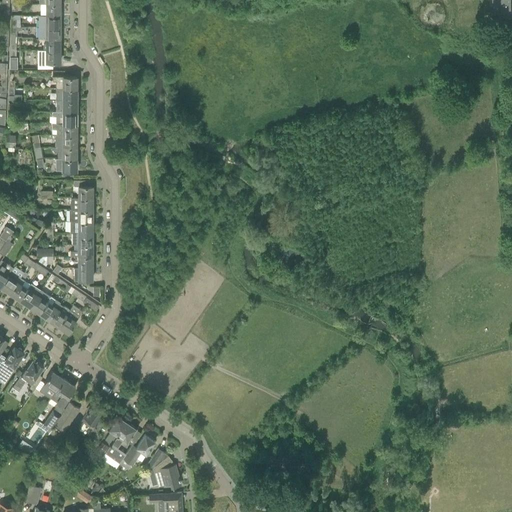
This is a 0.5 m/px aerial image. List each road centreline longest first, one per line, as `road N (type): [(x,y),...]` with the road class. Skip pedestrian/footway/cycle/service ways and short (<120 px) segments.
road 1 (residential): [(114,312),(113,180),(99,154),(98,72),(82,42),(82,0)]
road 2 (residential): [(242,511),(194,437),(78,365)]
